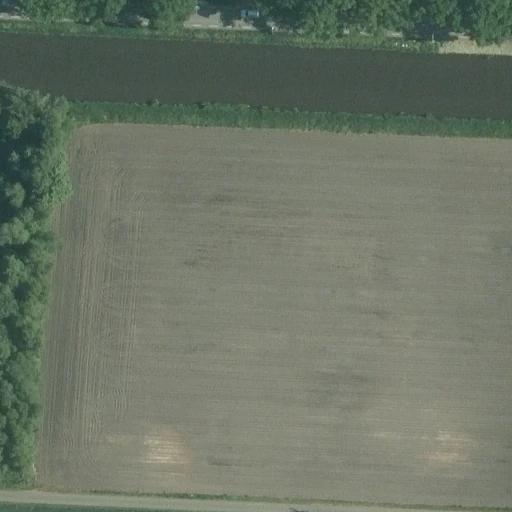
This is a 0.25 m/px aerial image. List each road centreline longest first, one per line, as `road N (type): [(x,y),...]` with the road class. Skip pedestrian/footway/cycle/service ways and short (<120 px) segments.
road 1 (tertiary): [(511,31),(0,8)]
road 2 (unclassified): [(363,511),(0,494)]
